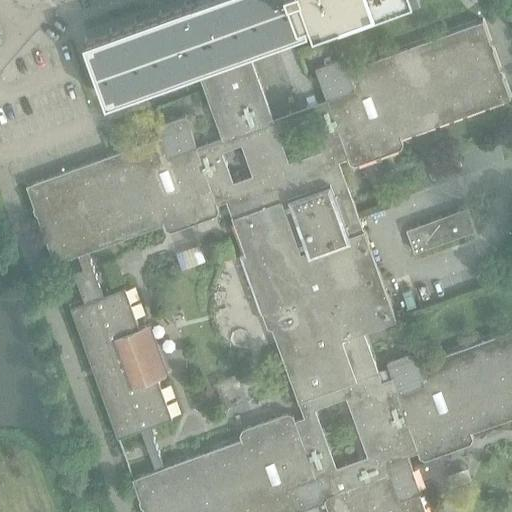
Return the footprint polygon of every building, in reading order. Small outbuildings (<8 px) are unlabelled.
[(248,48),(308,26),(301,6),(298,0),(187,0),(84,38),(106,99),(197,66),(248,48)] [(298,0),(301,6),(310,3),(315,14),(323,11),(326,20),(343,14),(341,10),(368,0),(298,0)] [(511,511),(511,328),(421,361),(418,362),(415,355),(410,352),(387,361),(392,376),(381,379),(364,330),(396,318),(379,270),(364,228),(359,215),(338,159),(347,156),(349,161),(355,163),(358,162),(400,147),(403,141),(401,136),(510,97),(502,74),(499,76),(497,70),(500,68),(492,48),(489,49),(487,43),(490,42),(482,19),(348,67),(346,60),(340,58),(315,67),(326,98),(273,117),(248,48),(197,66),(200,75),(205,88),(222,135),(220,136),(196,145),(185,114),(162,122),(160,123),(157,127),(160,135),(118,151),(108,154),(26,184),(34,206),(38,205),(40,211),(37,213),(44,233),(47,232),(50,238),(46,239),(54,262),(78,253),(83,268),(74,271),(84,301),(71,306),(93,370),(95,374),(118,437),(172,417),(158,377),(164,375),(145,325),(139,327),(125,287),(103,295),(87,250),(150,227),(164,222),(165,227),(171,230),(216,213),(219,208),(217,203),(226,199),(246,253),(242,254),(267,325),(271,326),(272,326),(277,338),(289,372),(304,415),(295,418),(293,413),(288,411),(242,427),(240,432),(242,438),(132,477),(140,500),(144,498),(146,505),(143,506),(144,511),(278,511),(294,506),(299,509),(325,500),(329,511),(426,511),(425,506),(420,492),(421,492),(407,454),(418,450),(420,455),(425,458),(470,441),(473,436),(471,431),(511,416),(511,511)] [(467,206),(440,216),(406,228),(414,251),(475,229),(467,206)] [(231,406),(227,392),(218,395),(223,409),(231,406)]
